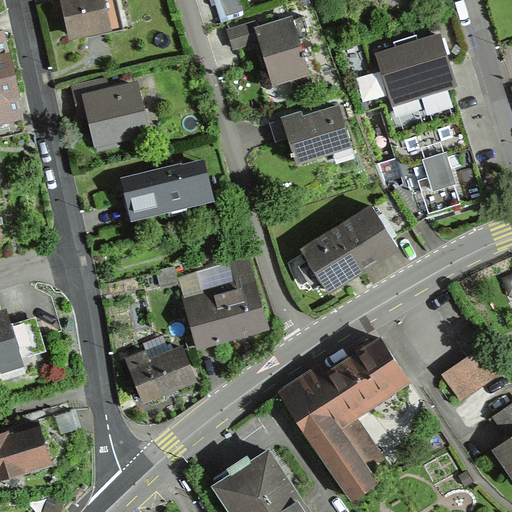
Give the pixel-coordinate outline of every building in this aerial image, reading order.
[(50,0),(53,10),(60,8),(67,41),(111,32),(103,0),(50,0)] [(253,25),(228,32),(233,50),(258,42),(272,90),(310,79),(299,42),(311,38),(304,16),(254,30),(253,25)] [(393,49),(374,55),(389,104),(391,110),(453,91),(458,90),(441,35),(417,42),(416,37),(392,44),(393,49)] [(0,37),(0,81),(13,79),(4,37),(0,37)] [(13,79),(0,81),(0,144),(25,140),(13,79)] [(105,80),(72,88),(80,121),(87,119),(94,151),(150,138),(137,84),(108,90),(105,80)] [(379,108),(399,172),(471,149),(453,91),(391,110),(389,104),(379,108)] [(302,118),(300,113),(270,123),(277,144),(287,141),(296,167),(351,149),(338,107),(302,118)] [(389,199),(409,230),(428,219),(484,202),(471,149),(399,172),(405,192),(389,199)] [(123,181),(133,222),(214,203),(204,162),(123,181)] [(304,252),(330,294),(397,253),(390,242),(409,230),(389,199),(304,252)] [(199,275),(177,281),(197,351),(267,331),(247,261),(230,266),(235,285),(205,294),(199,275)] [(10,324),(4,306),(0,306),(0,367),(2,375),(25,368),(23,359),(46,352),(35,317),(10,324)] [(504,370),(479,335),(470,341),(477,350),(442,375),(460,401),(504,370)] [(147,352),(126,360),(144,405),(195,385),(181,347),(170,351),(165,338),(144,346),(147,352)] [(411,386),(380,341),(287,403),(354,503),(379,486),(342,432),(411,386)] [(511,439),(511,443),(495,455),(511,478),(511,409),(497,420),(511,439)] [(74,412),(40,424),(46,441),(80,430),(74,412)] [(37,427),(0,437),(0,483),(50,469),(37,427)] [(307,511),(267,452),(249,464),(246,459),(226,472),(229,477),(207,492),(220,511),(307,511)]
